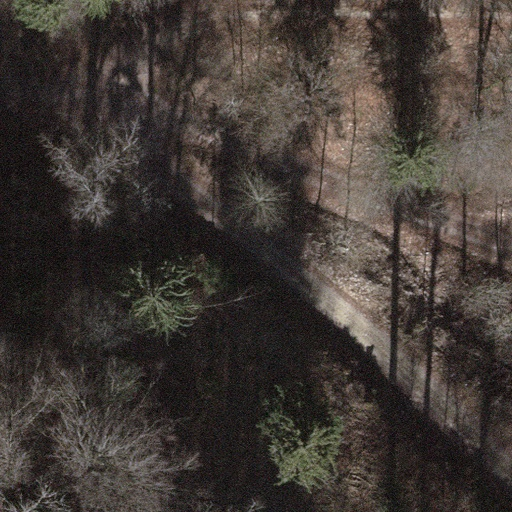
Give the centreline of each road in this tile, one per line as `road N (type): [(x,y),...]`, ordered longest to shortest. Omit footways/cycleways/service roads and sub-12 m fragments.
road 1 (track): [(126,89),(147,141),(511,467)]
road 2 (track): [(511,16),(180,16),(126,89)]
road 3 (track): [(511,243),(126,89)]
